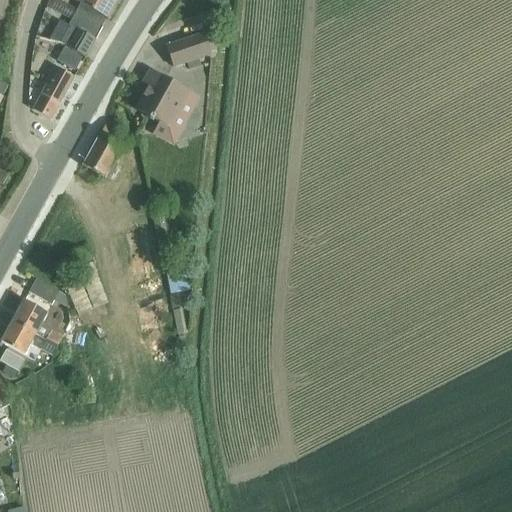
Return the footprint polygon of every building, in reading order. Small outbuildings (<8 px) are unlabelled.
[(71,0),(78,4),(80,5),(107,20),(117,2),(113,0),(71,0)] [(85,59),(107,20),(80,5),(80,6),(68,27),(60,22),(49,41),(61,45),(66,48),(85,59)] [(217,32),(204,36),(166,49),(172,68),(210,55),(216,55),(217,32)] [(81,60),(64,51),(57,62),(60,64),(67,68),(74,72),(81,60)] [(33,112),(50,122),(74,80),(63,74),(67,68),(60,64),(33,112)] [(189,93),(151,72),(143,85),(149,88),(136,112),(150,120),(149,121),(158,125),(158,124),(168,130),(189,93)] [(125,153),(131,141),(117,133),(119,130),(107,123),(83,168),(110,183),(119,167),(114,165),(121,151),(125,153)] [(166,275),(170,296),(190,292),(186,272),(166,275)] [(29,295),(52,308),(59,295),(36,282),(29,295)] [(35,337),(45,342),(57,349),(63,339),(41,328),(47,316),(24,303),(13,324),(35,337)] [(187,334),(182,310),(173,312),(177,336),(187,334)] [(24,358),(35,337),(13,324),(1,345),(24,358)] [(57,349),(45,342),(40,352),(52,359),(57,349)] [(0,363),(17,374),(24,362),(6,352),(0,363)]
